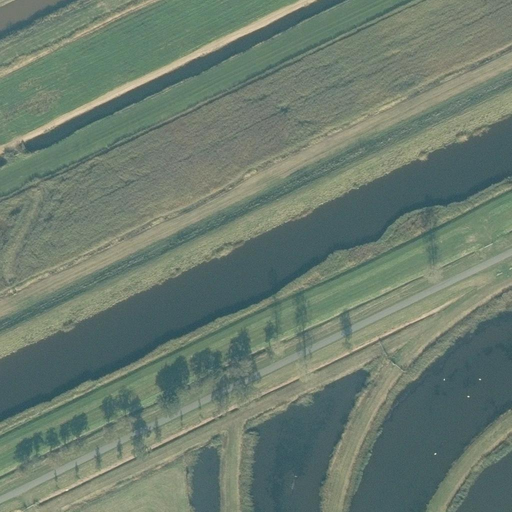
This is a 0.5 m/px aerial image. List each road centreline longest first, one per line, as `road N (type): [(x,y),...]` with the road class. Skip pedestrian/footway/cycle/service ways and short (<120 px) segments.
road 1 (unclassified): [(0,501),(511,252)]
road 2 (track): [(0,185),(386,0)]
